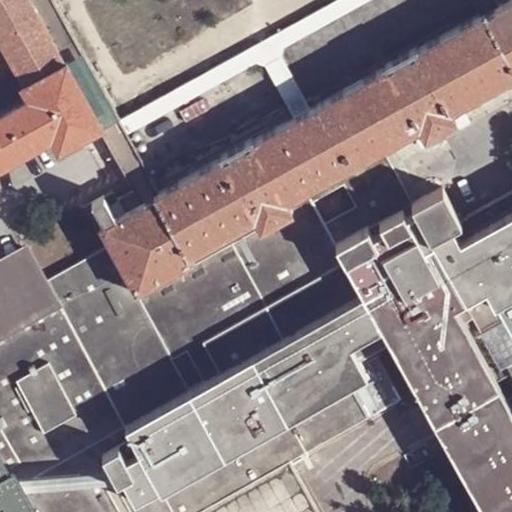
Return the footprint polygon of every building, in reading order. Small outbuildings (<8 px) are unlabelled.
[(135,193),(159,189),(130,135),(123,122),(120,116),(121,115),(85,49),(84,50),(64,16),(56,0),(0,0),(0,73),(17,64),(27,80),(25,82),(32,97),(0,114),(0,165),(54,136),(60,147),(101,125),(135,193)] [(511,0),(503,0),(501,2),(482,10),(419,46),(417,43),(386,60),(384,61),(386,64),(364,75),(343,87),(308,106),(283,58),(287,47),(372,0),(344,0),(123,122),(130,135),(258,64),(270,66),(294,114),(254,136),(252,135),(221,152),(222,156),(159,189),(135,193),(97,214),(114,245),(137,289),(194,257),(191,251),(257,216),(262,225),(293,209),(288,198),(311,185),(330,175),(385,145),(420,126),(426,135),(457,119),(452,108),(511,74),(511,0)] [(423,0),(379,0),(289,50),(311,95),(437,26),(423,0)] [(476,0),(482,10),(501,2),(499,0),(476,0)] [(206,342),(347,262),(337,246),(371,228),(414,204),(385,145),(330,175),(311,185),(288,198),(293,209),(262,225),(257,216),(191,251),(194,257),(137,289),(114,245),(44,281),(27,248),(0,262),(0,511),(322,511),(293,462),(372,416),(353,384),(164,491),(129,427),(191,392),(174,360),(190,351),(207,383),(223,374),(206,342)] [(445,188),(414,204),(433,239),(454,227),(464,222),(463,220),(445,188)] [(511,192),(463,220),(464,222),(454,227),(462,241),(511,213),(511,299),(497,308),(505,322),(511,334),(511,192)] [(164,491),(353,384),(370,375),(352,345),(383,328),(486,511),(511,511),(511,403),(511,401),(500,382),(467,323),(457,307),(488,291),(497,308),(511,299),(511,213),(462,241),(454,227),(433,239),(414,204),(371,228),(379,244),(347,262),(365,293),(223,374),(207,383),(191,392),(129,427),(164,491)] [(347,262),(379,244),(371,228),(337,246),(347,262)] [(223,374),(365,293),(347,262),(206,342),(223,374)] [(467,323),(474,318),(483,334),(505,322),(497,308),(488,291),(457,307),(467,323)] [(511,334),(505,322),(483,334),(503,370),(511,366),(511,364),(511,334)]
